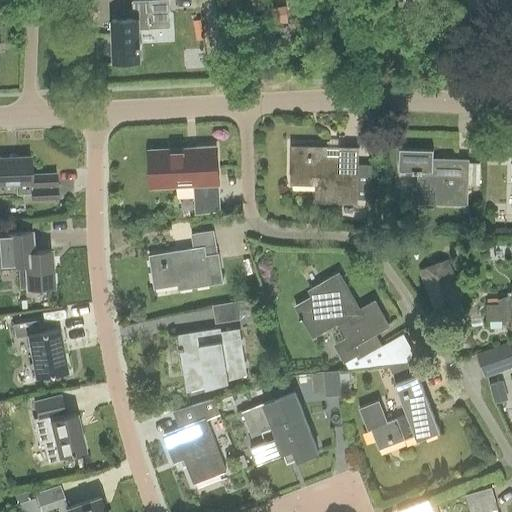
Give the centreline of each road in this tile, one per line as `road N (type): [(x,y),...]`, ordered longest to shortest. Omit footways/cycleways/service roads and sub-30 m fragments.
road 1 (residential): [(511,464),(379,259),(348,238),(264,230),(255,221),(242,103)]
road 2 (residential): [(152,511),(123,424),(97,285),(92,111)]
road 3 (tertiary): [(242,103),(511,107)]
road 4 (tertiary): [(92,111),(242,103)]
